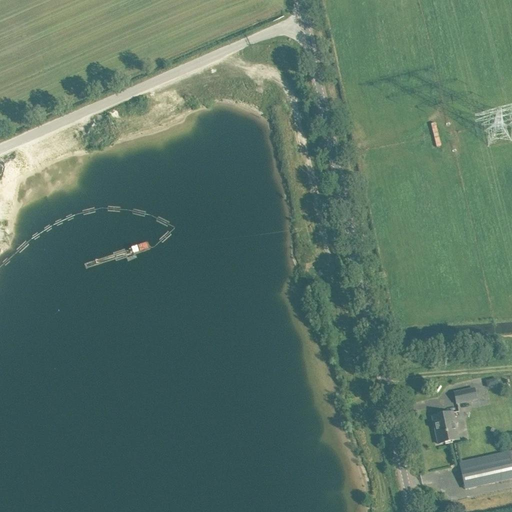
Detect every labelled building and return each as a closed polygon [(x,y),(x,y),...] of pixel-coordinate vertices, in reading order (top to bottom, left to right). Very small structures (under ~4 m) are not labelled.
[(432,124),(437,147),(443,146),(437,122),(432,124)] [(477,400),(474,389),(454,393),(457,404),(477,400)] [(452,413),(444,415),(434,417),(437,431),(435,431),(438,444),(458,440),(452,413)] [(8,417),(2,418),(6,431),(11,429),(8,417)] [(511,451),(459,463),(460,466),(465,487),(474,485),(511,476),(511,451)]
